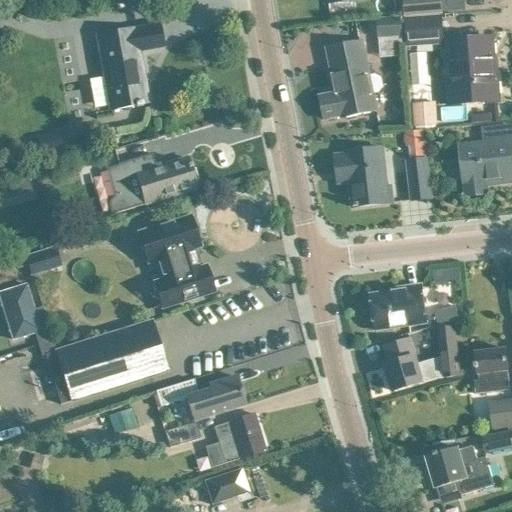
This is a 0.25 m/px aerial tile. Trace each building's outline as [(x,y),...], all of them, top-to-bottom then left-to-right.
[(404,0),(406,16),(442,13),(441,0),(404,0)] [(402,17),(377,19),(378,39),(380,58),(404,56),(403,37),(402,17)] [(407,45),(444,43),(443,17),(406,19),(407,45)] [(140,52),(164,48),(160,25),(96,36),(110,111),(149,104),(140,52)] [(494,61),(492,39),(447,42),(450,79),(445,79),(447,106),(493,102),(494,123),(500,122),(498,102),(499,102),(499,96),(497,76),(493,76),(492,61),(494,61)] [(362,42),(347,45),(328,49),(337,95),(321,98),(325,120),(342,117),(343,119),(377,112),(373,95),(379,93),(384,88),(382,78),(375,75),(369,77),(362,42)] [(436,53),(425,53),(425,77),(436,77),(436,53)] [(511,123),(483,127),(485,144),(460,147),(464,183),(465,183),(466,196),(486,194),(485,180),(499,179),(499,184),(511,182),(511,123)] [(438,149),(438,124),(421,124),(421,149),(438,149)] [(72,130),(33,137),(36,154),(75,148),(72,130)] [(337,172),(349,171),(353,208),(389,204),(383,148),(347,153),(347,155),(335,157),(337,172)] [(110,201),(109,206),(111,214),(196,188),(187,159),(156,169),(152,155),(123,163),(108,168),(107,169),(107,171),(106,171),(114,197),(113,198),(110,201)] [(409,163),(413,202),(431,199),(426,161),(409,163)] [(27,178),(0,185),(0,205),(32,196),(27,178)] [(206,267),(200,269),(193,249),(200,247),(191,218),(139,234),(148,263),(158,260),(164,281),(155,284),(162,308),(214,292),(206,267)] [(62,265),(56,247),(25,256),(31,275),(62,265)] [(22,254),(12,257),(16,269),(26,266),(22,254)] [(459,269),(446,271),(448,283),(460,281),(459,269)] [(27,283),(0,291),(0,303),(12,342),(42,333),(27,283)] [(371,296),(376,331),(427,324),(422,286),(405,288),(405,291),(371,296)] [(459,320),(456,306),(435,312),(438,325),(459,320)] [(152,322),(56,352),(46,356),(61,405),(167,372),(152,322)] [(438,330),(441,351),(441,358),(417,364),(415,357),(410,338),(383,346),(389,365),(386,366),(394,392),(413,387),(439,380),(444,380),(460,378),(454,328),(438,330)] [(67,334),(65,339),(68,344),(73,345),(78,343),(79,338),(77,333),(72,331),(67,334)] [(511,392),(508,370),(506,350),(476,354),(479,382),(474,383),(476,396),(511,392)] [(161,406),(186,398),(193,421),(195,421),(245,406),(236,378),(209,386),(210,391),(198,394),(193,380),(156,392),(152,393),(157,408),(161,406)] [(511,401),(488,404),(491,431),(511,428),(511,401)] [(130,410),(109,420),(116,435),(137,426),(130,410)] [(265,452),(254,415),(228,423),(213,428),(218,443),(205,447),(211,468),(239,459),(239,460),(265,452)] [(193,421),(176,427),(164,430),(170,448),(201,439),(195,421),(193,421)] [(487,454),(511,449),(511,431),(483,437),(487,454)] [(459,450),(446,453),(427,459),(436,489),(458,483),(462,496),(487,490),(486,488),(496,485),(487,456),(477,459),(474,449),(460,453),(459,450)] [(34,454),(30,468),(39,470),(43,457),(34,454)] [(204,481),(212,505),(251,493),(242,468),(204,481)]
